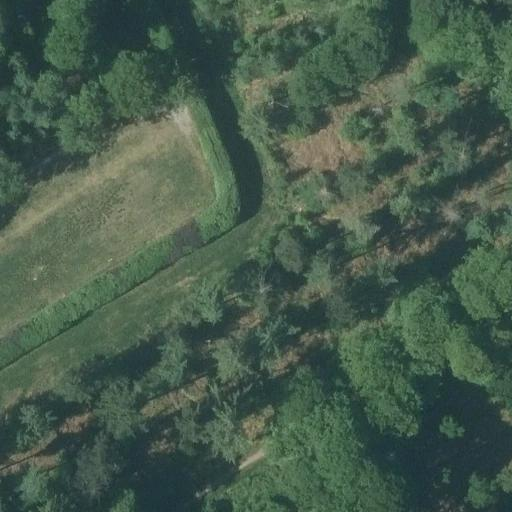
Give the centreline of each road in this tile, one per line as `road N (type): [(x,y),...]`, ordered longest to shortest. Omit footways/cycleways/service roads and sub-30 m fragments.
road 1 (track): [(111,511),(511,284)]
road 2 (track): [(406,0),(511,68)]
